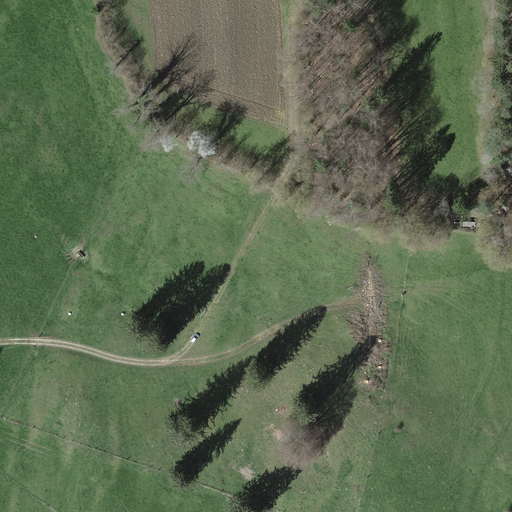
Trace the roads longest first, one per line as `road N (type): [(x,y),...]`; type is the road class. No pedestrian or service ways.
road 1 (track): [(0,342),(74,345),(142,363),(171,361),(188,344),(293,163),(289,26)]
road 2 (track): [(171,361),(232,351),(327,309),(405,291)]
